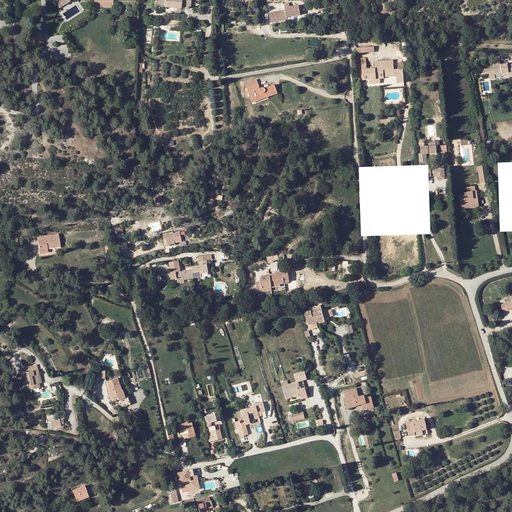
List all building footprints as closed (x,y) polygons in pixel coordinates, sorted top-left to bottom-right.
[(60,0),(55,3),(59,8),(70,1),(69,0),(60,0)] [(164,4),(164,7),(164,8),(180,8),(180,7),(190,7),(190,0),(155,0),(156,4),(164,4)] [(288,7),(284,8),(284,9),(280,10),(268,12),(270,23),(286,20),(286,17),(290,17),(300,15),(298,5),(288,7)] [(43,32),(35,33),(37,43),(44,42),(43,32)] [(393,77),(393,70),(392,60),(374,61),(374,67),(374,70),(370,70),(366,70),(365,62),(360,62),(361,81),(368,80),(377,80),(380,80),(384,79),(383,78),(393,77)] [(500,64),(494,65),(495,74),(495,75),(499,74),(508,73),(508,75),(509,76),(511,75),(511,63),(507,64),(507,63),(500,64)] [(403,82),(403,69),(393,70),(393,77),(397,77),(397,83),(403,82)] [(267,96),(267,97),(277,94),(273,85),(264,89),(262,87),(260,88),(257,82),(245,86),(247,92),(249,92),(253,101),(267,96)] [(247,92),(251,103),(267,97),(267,96),(253,101),(249,92),(247,92)] [(418,154),(419,167),(426,167),(426,154),(436,154),(435,145),(424,146),(424,141),(419,142),(420,153),(418,154)] [(429,177),(429,169),(421,169),(421,177),(429,177)] [(443,169),(433,169),(433,175),(435,175),(435,177),(435,179),(443,179),(443,169)] [(473,205),(474,208),(478,207),(476,190),(475,191),(474,187),(466,187),(467,191),(463,192),(463,194),(458,195),(460,207),(473,205)] [(162,235),(164,246),(175,244),(175,242),(182,241),(181,234),(173,236),(172,233),(162,235)] [(50,245),(51,248),(60,246),(58,234),(37,237),(39,253),(48,252),(47,249),(47,246),(50,245)] [(257,237),(259,242),(267,240),(266,239),(270,238),(268,234),(257,237)] [(190,266),(191,268),(175,271),(173,264),(164,266),(166,275),(168,283),(177,281),(183,280),(192,278),(201,277),(200,274),(208,273),(206,263),(190,266)] [(255,282),(256,292),(261,291),(261,288),(271,287),(270,285),(280,284),(283,284),(283,282),(288,282),(287,271),(274,272),(274,274),(274,276),(262,277),(259,277),(260,281),(255,282)] [(305,312),(307,325),(315,323),(319,322),(319,323),(321,322),(320,318),(329,316),(328,311),(319,313),(318,309),(305,312)] [(39,384),(37,375),(39,374),(38,369),(33,371),(32,366),(22,368),(24,378),(27,377),(29,390),(40,388),(39,384)] [(301,371),(292,375),(294,382),(295,383),(304,380),(301,371)] [(108,391),(110,398),(116,396),(117,400),(125,397),(122,390),(121,390),(117,378),(106,382),(109,390),(108,391)] [(295,383),(294,382),(288,385),(287,380),(280,382),(285,398),(292,396),(299,394),(300,396),(304,394),(301,385),(296,386),(296,384),(295,383)] [(362,404),(372,402),(370,397),(365,398),(364,395),(358,396),(356,388),(343,392),(344,397),(343,398),(346,409),(355,407),(355,406),(362,404)] [(240,410),(244,421),(245,425),(250,423),(250,421),(249,419),(258,417),(258,414),(260,413),(265,412),(262,402),(254,404),(255,406),(240,410)] [(372,402),(362,404),(363,410),(373,408),(372,402)] [(209,423),(211,422),(216,421),(214,414),(204,416),(206,426),(209,425),(209,423)] [(49,421),(51,428),(60,426),(60,425),(63,424),(62,419),(49,421)] [(404,425),(408,438),(414,437),(413,433),(426,430),(423,420),(404,425)] [(189,438),(195,436),(191,422),(188,423),(188,421),(185,421),(185,423),(178,424),(179,431),(187,429),(187,430),(188,433),(189,438)] [(207,435),(209,442),(222,438),(218,425),(208,428),(210,434),(207,435)] [(240,436),(248,434),(245,427),(238,429),(240,436)] [(193,475),(192,469),(177,473),(180,483),(191,480),(190,476),(193,475)] [(307,496),(313,494),(311,483),(307,484),(300,486),(299,486),(300,493),(302,497),(307,496)] [(84,485),(72,490),(76,500),(83,497),(84,499),(89,497),(84,485)] [(173,494),(169,495),(170,503),(179,501),(176,489),(172,490),(173,494)] [(207,511),(205,502),(207,502),(209,509),(213,507),(211,501),(210,501),(209,497),(197,500),(200,511),(207,511)]
